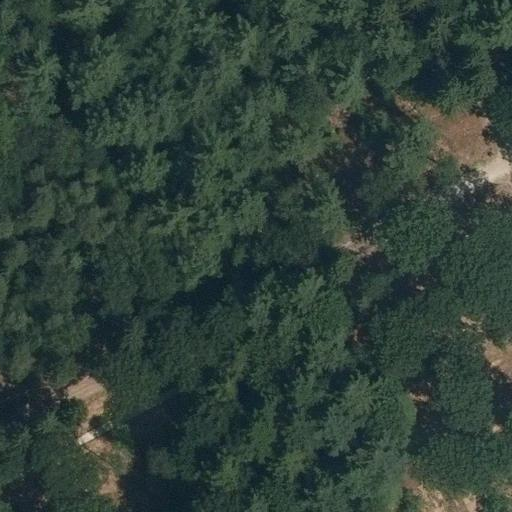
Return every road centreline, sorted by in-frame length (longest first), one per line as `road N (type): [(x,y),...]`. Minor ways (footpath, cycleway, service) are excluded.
road 1 (track): [(504,168),(0,431)]
road 2 (track): [(504,168),(370,0)]
